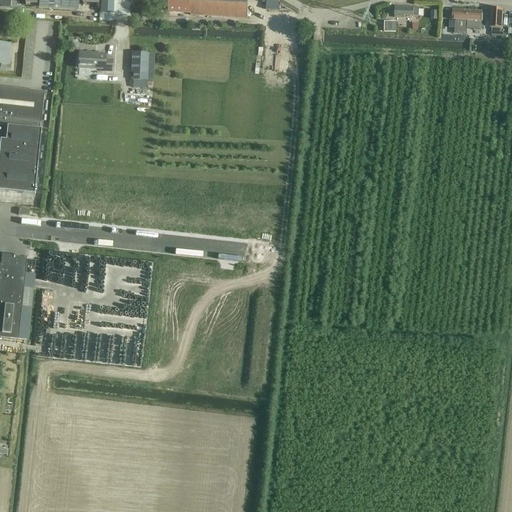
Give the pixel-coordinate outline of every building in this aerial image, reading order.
[(38,7),(38,9),(77,11),(77,0),(24,0),(24,4),(25,4),(25,6),(38,7)] [(99,0),(99,11),(110,11),(110,0),(99,0)] [(190,14),(190,17),(247,19),(247,0),(169,0),(168,13),(190,14)] [(278,10),(278,1),(267,0),(265,0),(265,9),(278,10)] [(394,6),(394,19),(403,19),(404,17),(418,17),(419,7),(394,6)] [(450,15),(449,20),(455,20),(454,34),(466,35),(466,29),(468,29),(468,10),(452,9),(452,16),(450,15)] [(490,9),(489,28),(491,28),(500,29),(502,29),(503,9),(490,9)] [(468,29),(468,30),(481,30),(481,28),(484,29),(484,22),(484,14),(482,14),(482,11),(468,10),(468,29)] [(384,22),(384,33),(396,33),(396,22),(384,22)] [(491,28),(491,37),(505,37),(505,33),(502,33),(502,29),(500,29),(494,28),(491,28)] [(0,44),(0,64),(10,65),(10,45),(0,44)] [(105,54),(79,53),(78,69),(103,70),(103,72),(111,73),(111,61),(104,60),(105,54)] [(154,54),(131,53),(130,73),(132,73),(132,88),(146,89),(147,74),(153,74),(154,54)] [(0,126),(39,130),(43,93),(0,88),(0,126)] [(0,191),(31,195),(39,130),(0,126),(0,191)] [(0,338),(28,341),(31,308),(21,307),(26,258),(1,255),(0,255),(0,338)]
